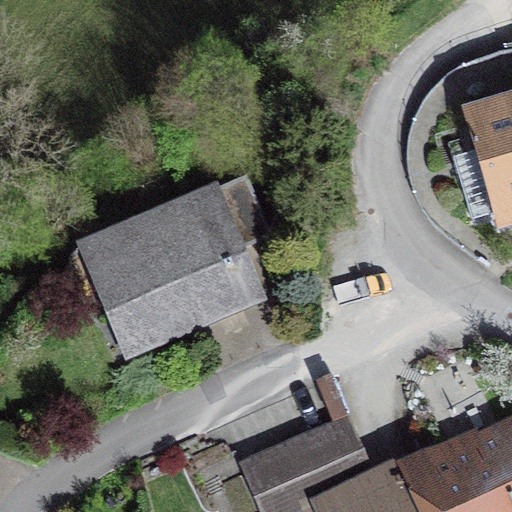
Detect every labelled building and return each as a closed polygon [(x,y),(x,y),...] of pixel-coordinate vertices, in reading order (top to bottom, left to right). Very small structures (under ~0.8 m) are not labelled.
[(501,225),(511,221),(511,107),(470,120),(480,152),(455,159),(473,222),(498,215),(501,225)] [(110,316),(127,356),(195,327),(189,313),(254,285),(240,252),(270,239),(246,183),(95,248),(122,311),(110,316)] [(303,444),(328,504),(363,489),(338,429),(303,444)] [(511,511),(511,437),(414,483),(427,511),(511,511)] [(308,511),(328,504),(303,444),(245,468),(262,511),(308,511)] [(320,511),(385,511),(374,487),(320,511)]
